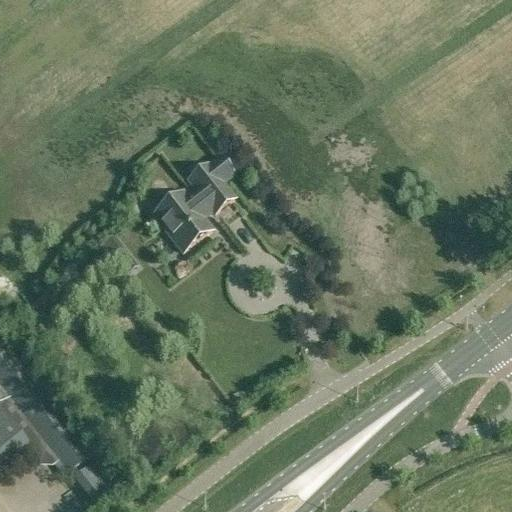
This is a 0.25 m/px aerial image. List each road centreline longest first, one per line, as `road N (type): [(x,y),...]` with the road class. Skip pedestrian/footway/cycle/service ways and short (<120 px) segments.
road 1 (tertiary): [(447,373),(342,433),(242,511)]
road 2 (unclassified): [(327,390),(164,511)]
road 3 (tertiary): [(306,511),(447,373)]
road 4 (unclassified): [(353,511),(427,450),(511,415)]
